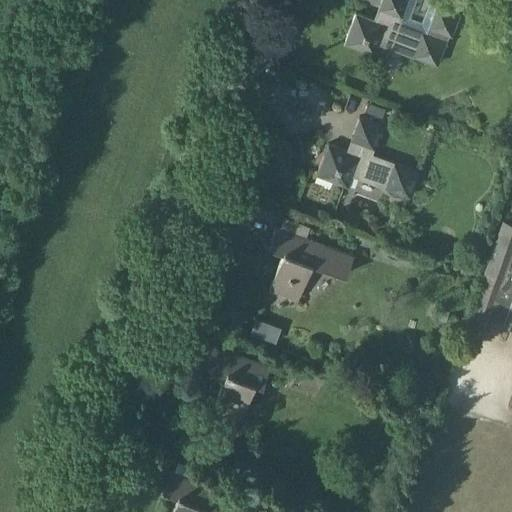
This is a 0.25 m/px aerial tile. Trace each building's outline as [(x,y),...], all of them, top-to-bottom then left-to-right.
[(346,42),(376,53),(380,42),(438,63),(449,34),(452,35),(461,12),(437,3),(427,31),(401,22),(408,0),(382,0),(375,18),(357,12),(346,42)] [(329,143),(317,174),(348,185),(352,174),(410,195),(419,171),(372,153),(383,124),(360,116),(347,150),(329,143)] [(499,217),(473,289),(479,291),(486,294),(497,298),(508,302),(511,302),(511,223),(505,221),(506,220),(499,217)] [(270,245),(283,250),(270,287),(298,298),(312,261),(346,274),(353,254),(277,226),(270,245)] [(473,289),(459,328),(465,330),(469,319),(489,326),(492,317),(511,323),(511,302),(508,302),(497,298),(486,294),(479,291),(473,289)] [(201,339),(193,360),(225,372),(212,409),(240,419),(254,382),(262,385),(270,365),(201,339)] [(170,468),(162,490),(177,496),(170,511),(203,511),(206,505),(214,508),(221,488),(170,468)]
